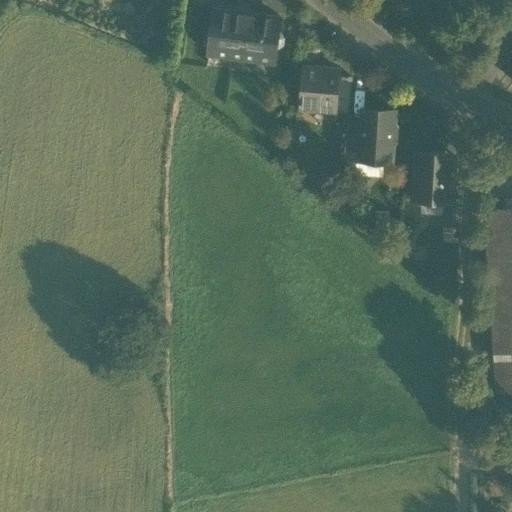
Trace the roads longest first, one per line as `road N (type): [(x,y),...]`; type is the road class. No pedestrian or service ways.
road 1 (track): [(463,511),(460,354),(476,110)]
road 2 (residential): [(330,0),(397,60),(476,110),(511,120)]
